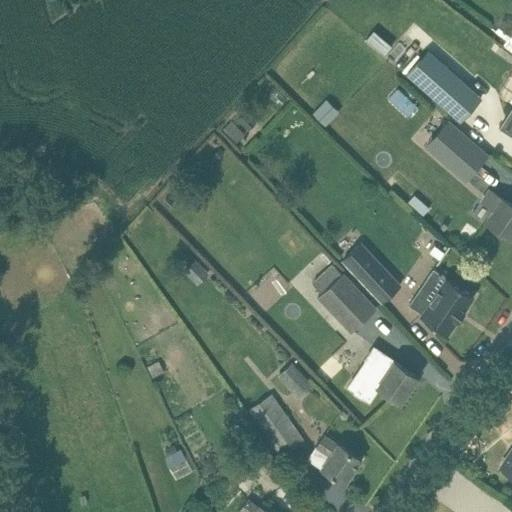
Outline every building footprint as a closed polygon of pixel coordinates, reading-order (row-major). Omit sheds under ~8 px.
[(375,30),(366,38),(385,54),(392,45),(375,30)] [(427,49),(406,73),(461,120),(482,97),(427,49)] [(324,124),(337,111),(326,100),(313,113),(324,124)] [(511,108),(500,127),(511,135),(511,108)] [(235,139),(246,126),(233,115),(222,128),(235,139)] [(490,151),(449,116),(426,143),(466,178),(490,151)] [(511,237),(511,203),(489,188),(481,200),(494,208),(485,220),(511,238),(511,237)] [(383,301),(400,284),(361,242),(343,259),(383,301)] [(312,281),(319,288),(334,274),(327,266),(312,281)] [(376,307),(343,272),(342,273),(322,292),(318,296),(351,331),(376,307)] [(447,276),(430,301),(417,292),(409,304),(422,313),(421,315),(448,333),(457,319),(459,320),(465,310),(464,309),(474,295),(447,276)] [(363,397),(370,401),(380,387),(400,401),(418,376),(379,349),(371,361),(367,358),(347,386),(354,391),(354,392),(362,398),(363,397)] [(278,375),(292,391),(308,377),(293,361),(278,375)] [(304,439),(272,393),(250,408),(281,455),(304,439)] [(308,458),(344,483),(361,458),(325,433),(308,458)] [(174,444),(164,448),(167,454),(177,450),(174,444)] [(511,449),(501,465),(511,472),(511,449)] [(206,480),(219,497),(245,478),(231,460),(206,480)] [(182,511),(205,511),(208,508),(192,497),(182,511)] [(268,511),(267,511),(249,498),(240,510),(243,511),(268,511)]
